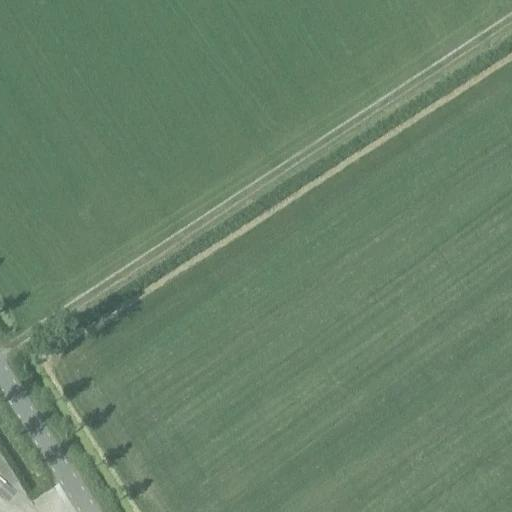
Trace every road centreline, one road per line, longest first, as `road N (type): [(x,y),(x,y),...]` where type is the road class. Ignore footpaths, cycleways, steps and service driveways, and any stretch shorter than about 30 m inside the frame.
road 1 (track): [(2,351),(511,16)]
road 2 (unclassified): [(91,511),(0,369)]
